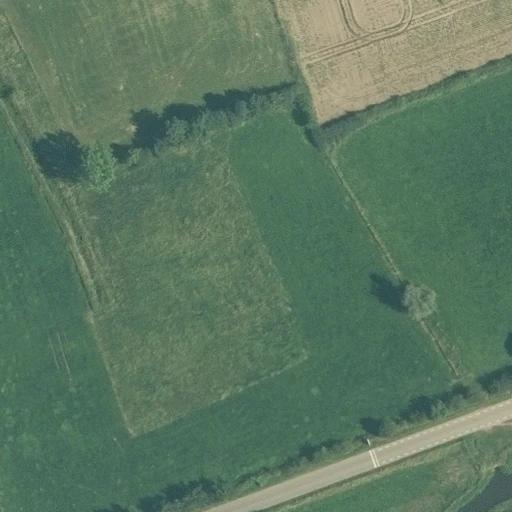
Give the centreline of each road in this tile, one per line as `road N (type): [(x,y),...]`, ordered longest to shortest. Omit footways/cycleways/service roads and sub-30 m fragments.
road 1 (tertiary): [(232,511),(373,459)]
road 2 (tertiary): [(511,409),(373,459)]
